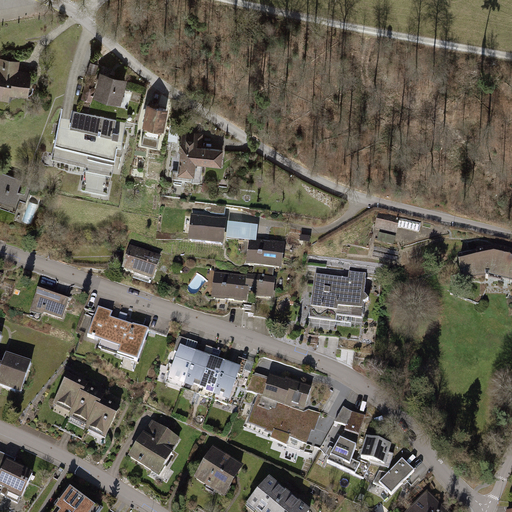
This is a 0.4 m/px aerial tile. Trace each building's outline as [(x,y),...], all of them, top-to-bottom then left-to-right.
[(2,65),(0,89),(0,96),(30,100),(32,78),(22,77),(23,67),(2,65)] [(105,77),(100,96),(125,103),(130,83),(105,77)] [(146,103),(142,124),(163,128),(167,107),(146,103)] [(117,120),(64,113),(56,162),(78,165),(76,176),(82,177),(80,191),(93,193),(93,198),(110,200),(113,175),(115,176),(119,146),(123,147),(125,134),(115,132),(117,120)] [(184,135),(180,176),(198,177),(199,164),(232,167),(234,151),(203,148),(204,137),(184,135)] [(0,173),(0,201),(19,210),(23,199),(17,197),(23,182),(0,173)] [(379,212),(375,229),(396,234),(398,227),(400,219),(400,217),(379,212)] [(192,214),(189,240),(223,244),(226,219),(192,214)] [(421,224),(400,219),(398,227),(419,232),(421,224)] [(395,236),(379,233),(377,241),(393,245),(395,236)] [(455,256),(460,280),(486,277),(511,282),(511,250),(495,246),(455,256)] [(130,247),(122,270),(153,280),(161,257),(130,247)] [(216,276),(214,298),(274,303),(277,274),(285,275),(287,251),(255,248),(253,279),(216,276)] [(315,274),(309,319),(336,322),(337,316),(362,320),(365,302),(369,299),(366,296),(364,296),(366,281),(365,281),(366,275),(349,272),(348,279),(315,274)] [(63,326),(73,304),(44,292),(35,314),(63,326)] [(99,309),(90,339),(111,344),(110,347),(127,352),(124,360),(140,365),(148,333),(129,328),(130,325),(112,320),(114,314),(99,309)] [(0,389),(23,397),(34,366),(11,357),(5,372),(0,369),(0,347),(3,338),(0,336),(0,389)] [(243,371),(182,349),(169,384),(230,406),(243,371)] [(251,375),(245,391),(262,396),(262,398),(289,407),(290,405),(302,409),(308,388),(284,380),(283,382),(267,377),(266,380),(251,375)] [(72,381),(60,405),(78,414),(76,419),(94,428),(91,433),(109,442),(122,417),(103,408),(105,404),(89,396),(92,391),(72,381)] [(301,412),(255,397),(251,412),(304,430),(309,431),(315,413),(307,410),(301,412)] [(304,430),(251,412),(246,424),(264,430),(263,432),(274,436),(273,439),(286,443),(285,446),(297,451),(304,430)] [(347,434),(361,438),(366,417),(352,414),(347,434)] [(156,427),(134,459),(163,479),(185,447),(156,427)] [(366,438),(360,458),(386,466),(392,446),(366,438)] [(354,447),(338,440),(324,463),(352,476),(358,464),(349,461),(354,447)] [(219,453),(200,479),(228,499),(247,473),(219,453)] [(0,460),(0,477),(3,478),(0,484),(0,489),(23,499),(31,479),(9,470),(11,465),(0,460)] [(412,472),(400,460),(388,473),(377,472),(372,485),(382,489),(388,496),(412,472)] [(302,511),(270,484),(251,506),(257,511),(302,511)] [(52,511),(96,511),(97,511),(68,490),(52,511)] [(446,511),(427,494),(410,511),(446,511)]
